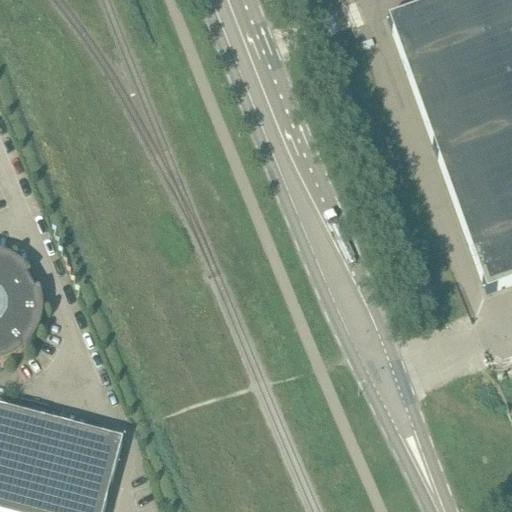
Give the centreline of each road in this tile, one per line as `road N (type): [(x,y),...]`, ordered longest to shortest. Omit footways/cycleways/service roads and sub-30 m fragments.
road 1 (unclassified): [(211,0),(346,342),(439,511)]
road 2 (unclassified): [(443,511),(367,286),(250,0)]
road 3 (unknown): [(511,326),(365,378)]
